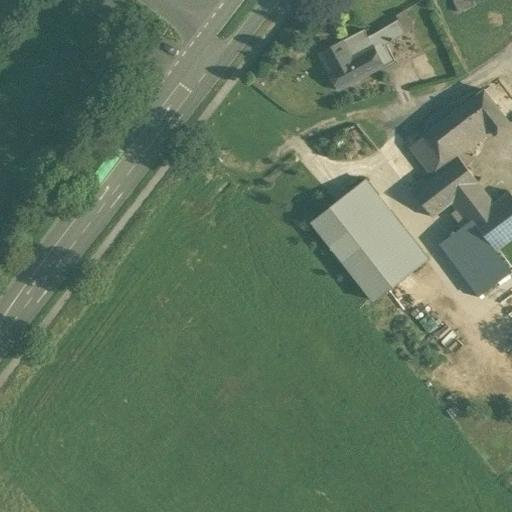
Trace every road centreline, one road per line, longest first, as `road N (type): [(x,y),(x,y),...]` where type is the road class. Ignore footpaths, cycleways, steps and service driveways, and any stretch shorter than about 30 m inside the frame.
road 1 (primary): [(0,332),(206,80)]
road 2 (primary): [(184,64),(57,230),(0,330)]
